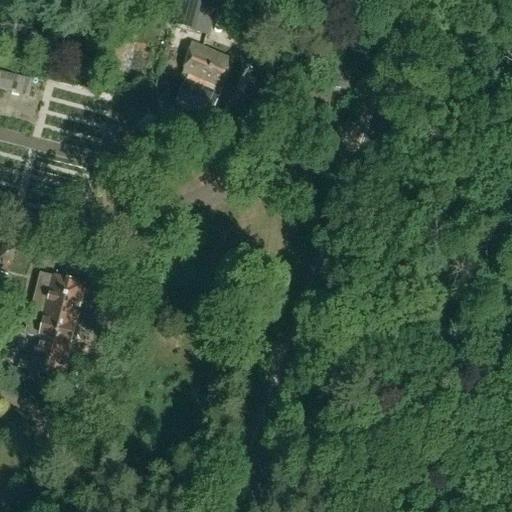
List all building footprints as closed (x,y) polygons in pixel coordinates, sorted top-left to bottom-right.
[(177,0),(171,29),(207,38),(217,0),(177,0)] [(188,81),(221,94),(233,64),(194,48),(182,79),(188,81)] [(0,92),(28,99),(32,82),(0,74),(0,92)] [(221,94),(188,81),(177,111),(186,115),(183,123),(196,129),(200,120),(209,124),(221,94)] [(7,295),(10,278),(7,278),(8,276),(6,276),(7,270),(0,268),(0,302),(1,303),(3,294),(7,295)] [(59,388),(84,289),(55,281),(50,301),(36,297),(26,337),(40,341),(30,381),(59,388)]
